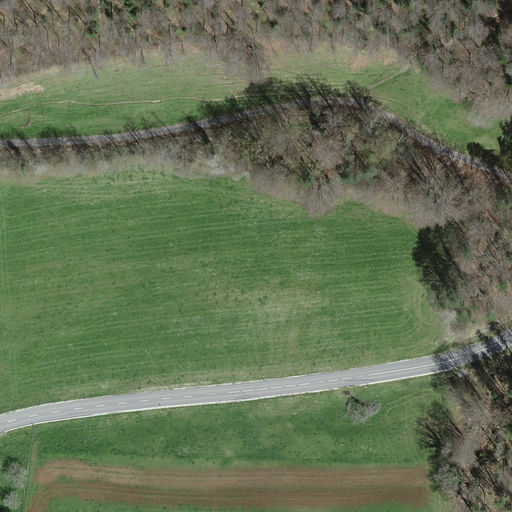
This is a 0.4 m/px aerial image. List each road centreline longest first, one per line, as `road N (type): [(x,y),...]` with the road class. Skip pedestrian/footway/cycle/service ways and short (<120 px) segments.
road 1 (track): [(511,178),(434,146),(365,104),(339,100),(105,138),(0,142)]
road 2 (secondary): [(511,335),(408,368),(0,424)]
road 3 (track): [(511,0),(339,100)]
